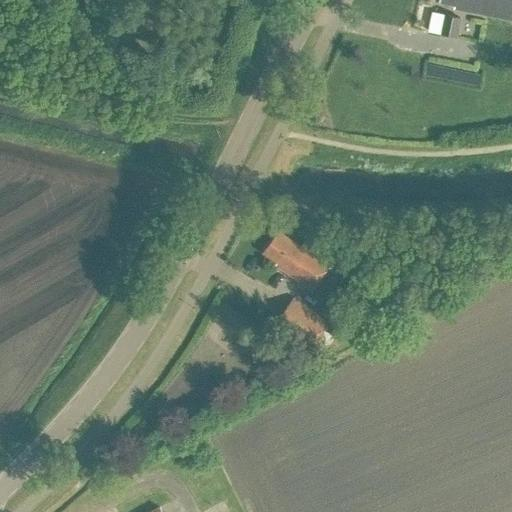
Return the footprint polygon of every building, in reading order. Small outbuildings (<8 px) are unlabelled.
[(511,20),(511,0),(438,0),(438,3),(453,6),(452,9),(511,20)] [(461,18),(444,14),(440,34),(458,37),(461,18)] [(426,73),(476,85),(479,74),(428,62),(426,73)] [(275,265),(312,290),(333,259),(305,241),(302,245),(278,229),(262,253),(276,263),(275,265)] [(329,321),(294,297),(279,318),(315,342),(329,321)] [(324,313),(344,327),(353,314),(333,300),(324,313)] [(287,348),(283,363),(291,366),(296,350),(287,348)]
